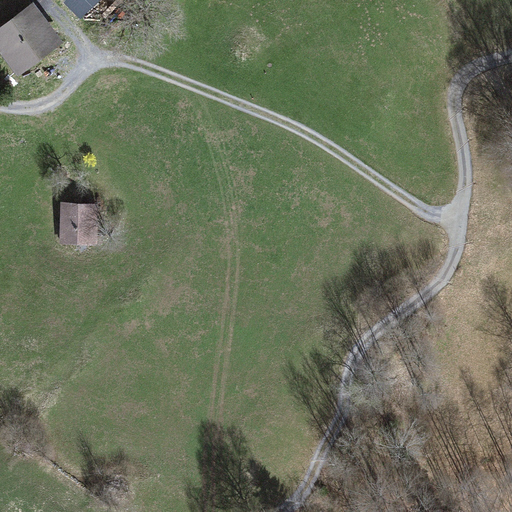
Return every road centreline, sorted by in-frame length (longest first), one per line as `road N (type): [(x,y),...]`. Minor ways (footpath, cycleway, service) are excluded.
road 1 (track): [(511,54),(475,66),(453,98),(465,195),(453,262),(443,280),(355,355),(321,465),(277,511)]
road 2 (track): [(462,225),(281,120),(99,53)]
